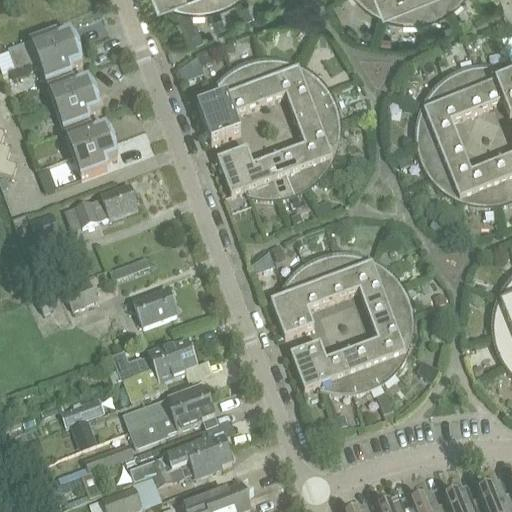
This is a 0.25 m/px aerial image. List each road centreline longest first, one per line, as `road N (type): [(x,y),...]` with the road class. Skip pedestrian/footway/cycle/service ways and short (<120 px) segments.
road 1 (residential): [(307,494),(121,0)]
road 2 (residential): [(307,494),(435,452),(511,448)]
